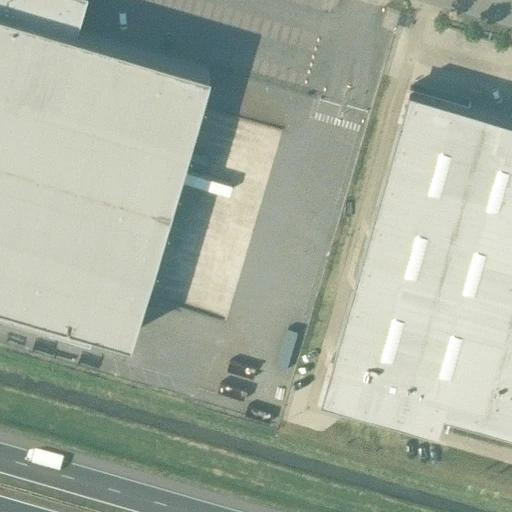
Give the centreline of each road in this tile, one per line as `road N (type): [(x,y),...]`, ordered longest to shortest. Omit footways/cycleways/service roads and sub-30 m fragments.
road 1 (unknown): [(511,453),(324,402),(315,387),(414,52),(450,44)]
road 2 (motorway): [(182,511),(0,459)]
